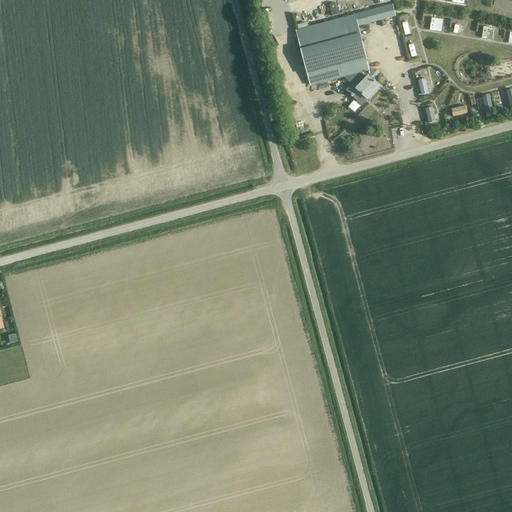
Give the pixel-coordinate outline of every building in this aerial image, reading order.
[(353,74),(360,85),(356,89),(368,99),(380,86),(369,76),(366,78),(362,71),(369,70),(364,50),(358,26),(396,16),(393,5),(308,27),(299,30),(296,31),(305,66),(310,85),(353,74)] [(439,12),(437,20),(446,23),(448,14),(439,12)] [(405,20),(405,30),(414,29),(414,20),(405,20)] [(492,35),(494,24),(482,22),(480,33),(492,35)] [(410,51),(419,50),(418,38),(408,39),(410,51)] [(412,67),(415,75),(423,71),(419,63),(412,67)] [(416,78),(419,90),(430,87),(427,75),(416,78)] [(433,99),(435,99),(435,94),(421,95),(421,106),(433,105),(433,99)] [(471,97),(471,106),(482,106),(482,97),(471,97)]
